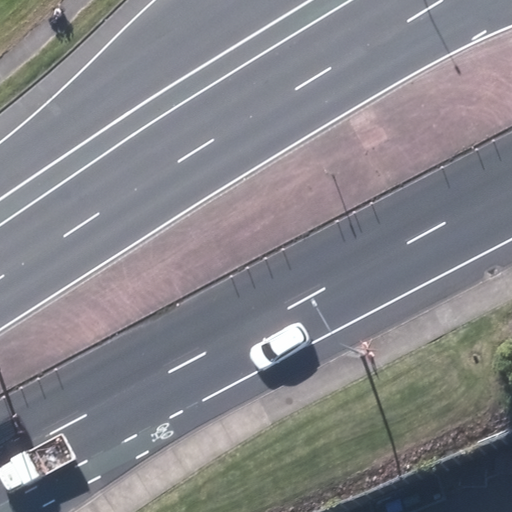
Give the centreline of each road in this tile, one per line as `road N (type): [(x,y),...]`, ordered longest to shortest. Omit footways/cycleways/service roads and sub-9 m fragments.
road 1 (secondary): [(511,178),(0,447)]
road 2 (secondary): [(125,145),(398,0)]
road 3 (secondary): [(125,145),(308,0)]
road 4 (secondary): [(0,214),(125,145)]
